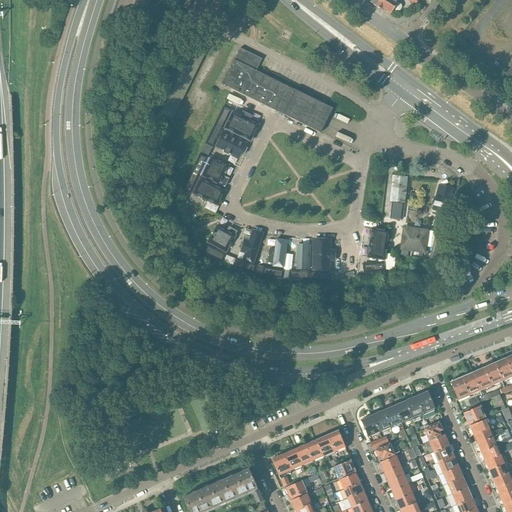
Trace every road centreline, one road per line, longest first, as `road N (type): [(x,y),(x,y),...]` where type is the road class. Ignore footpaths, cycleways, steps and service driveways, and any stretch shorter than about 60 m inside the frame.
road 1 (secondary): [(511,293),(369,342),(296,353),(235,343),(164,307),(101,234),(77,165),(76,81),(98,0)]
road 2 (secondary): [(85,0),(61,73),(56,156),(68,211),(110,282),(159,326),(230,361),(315,370),(394,358)]
road 3 (residential): [(362,164),(274,123),(263,131),(229,210),(280,232),(353,226)]
road 4 (residential): [(383,131),(408,147),(461,160),(492,190),(503,223),(500,253),(483,281),(460,296)]
road 5 (residential): [(492,511),(426,363)]
road 6 (unclassified): [(251,45),(382,118)]
road 7 (tertiary): [(404,89),(293,0)]
road 8 (residential): [(511,120),(402,41)]
road 9 (tertiary): [(511,168),(404,89)]
road 10 (secondary): [(394,358),(511,317)]
road 11 (residential): [(386,511),(338,401)]
